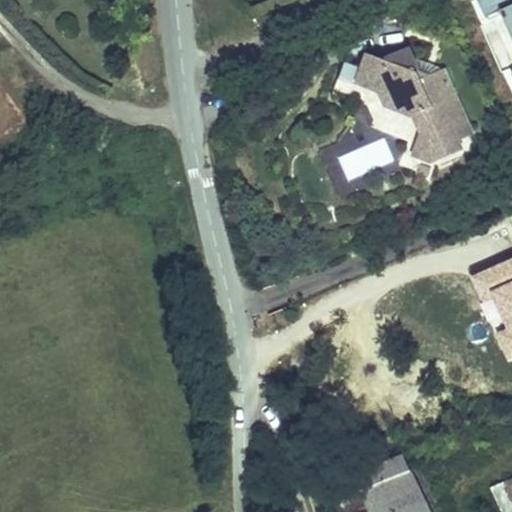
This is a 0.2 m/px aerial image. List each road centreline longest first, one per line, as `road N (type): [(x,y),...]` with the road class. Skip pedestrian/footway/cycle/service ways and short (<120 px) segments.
road 1 (unclassified): [(239,355),(189,118),(176,0)]
road 2 (track): [(189,118),(119,113),(89,101),(38,66),(0,26)]
road 3 (track): [(239,355),(309,511)]
road 4 (unclassified): [(241,511),(239,355)]
